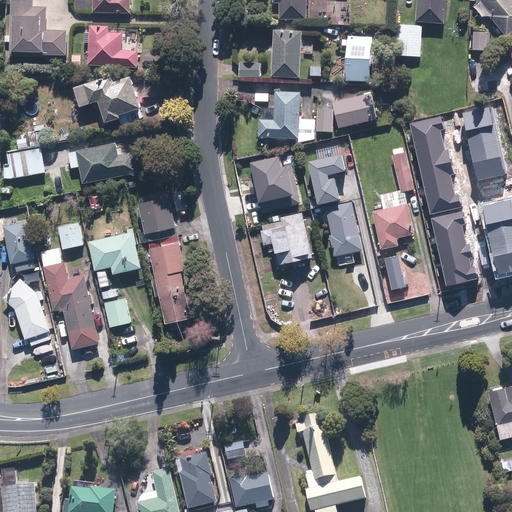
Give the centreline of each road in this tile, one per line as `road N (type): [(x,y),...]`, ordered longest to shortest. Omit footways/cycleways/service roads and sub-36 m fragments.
road 1 (residential): [(251,372),(209,166),(210,0)]
road 2 (tertiary): [(251,372),(511,312)]
road 3 (tertiary): [(0,415),(115,403),(251,372)]
